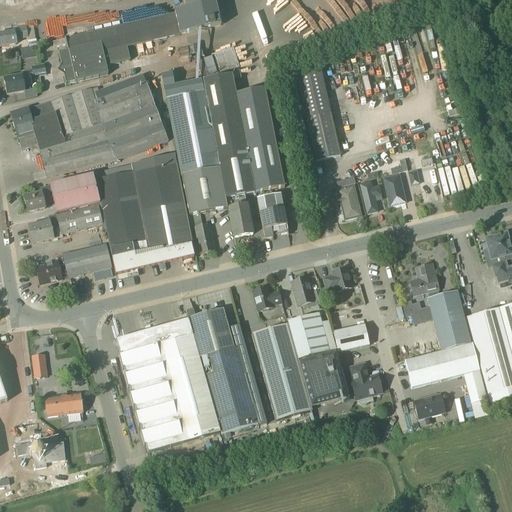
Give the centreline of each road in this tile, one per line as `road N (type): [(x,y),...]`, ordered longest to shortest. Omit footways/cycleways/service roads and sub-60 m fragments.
road 1 (unclassified): [(81,311),(511,209)]
road 2 (unclassified): [(135,511),(81,311)]
road 3 (unclassified): [(81,311),(41,318),(20,311),(0,223)]
